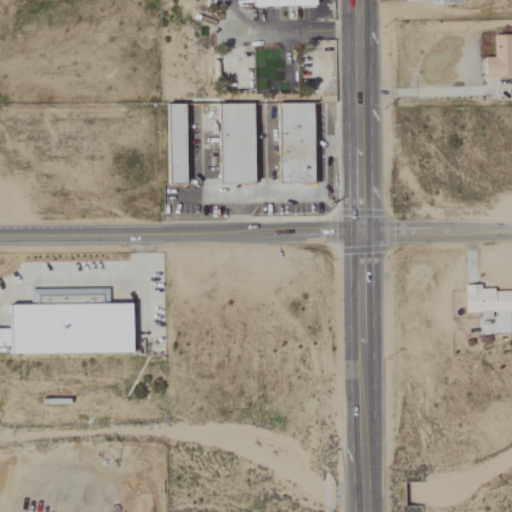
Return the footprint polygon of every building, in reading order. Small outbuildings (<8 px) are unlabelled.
[(311,0),(248,0),(249,8),(311,7),(311,0)] [(511,36),(491,37),(492,58),(482,59),(482,78),(511,77),(511,36)] [(181,105),(163,106),(165,186),(182,186),(181,105)] [(249,106),(217,105),(216,186),(248,186),(249,106)] [(308,186),(309,105),(274,105),(274,185),(308,186)] [(462,313),(478,313),(478,319),(489,319),(489,312),(508,311),(507,290),(478,291),(478,285),(461,286),(462,313)] [(7,354),(126,353),(126,304),(105,304),(105,289),(73,290),(73,304),(6,304),(7,354)]
